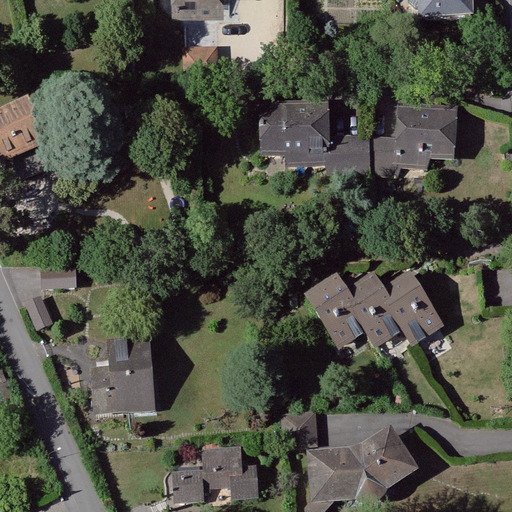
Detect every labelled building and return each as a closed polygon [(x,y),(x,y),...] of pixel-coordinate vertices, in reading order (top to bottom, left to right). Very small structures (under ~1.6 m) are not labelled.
[(228,17),(227,0),(174,0),(175,17),(228,17)] [(476,31),(475,0),(420,0),(420,32),(476,31)] [(219,82),(219,53),(183,53),(184,82),(219,82)] [(331,177),(374,176),(371,140),(333,139),(332,108),(262,109),(263,165),(285,164),(289,173),(331,173),(331,177)] [(373,134),(371,140),(374,176),(375,180),(400,181),(403,173),(431,175),(434,167),(458,169),(461,114),(401,110),(400,136),(373,134)] [(29,114),(0,126),(0,180),(49,160),(29,114)] [(76,290),(75,271),(41,272),(42,291),(76,290)] [(381,293),(400,336),(410,352),(443,331),(408,275),(381,293)] [(400,336),(381,293),(371,278),(344,295),(363,338),(373,354),(400,336)] [(363,338),(344,295),(335,280),(302,301),(337,355),(363,338)] [(53,326),(41,298),(25,305),(37,333),(53,326)] [(156,413),(149,338),(107,342),(109,368),(89,370),(94,418),(156,413)] [(319,448),(316,414),(282,416),(285,451),(319,448)] [(351,452),(309,455),(312,507),(357,504),(369,507),(384,503),(391,493),(422,474),(394,429),(363,449),(351,452)] [(259,501),(257,468),(243,469),(242,449),(201,452),(202,472),(172,474),(175,506),(205,504),(204,492),(231,490),(232,503),(259,501)]
